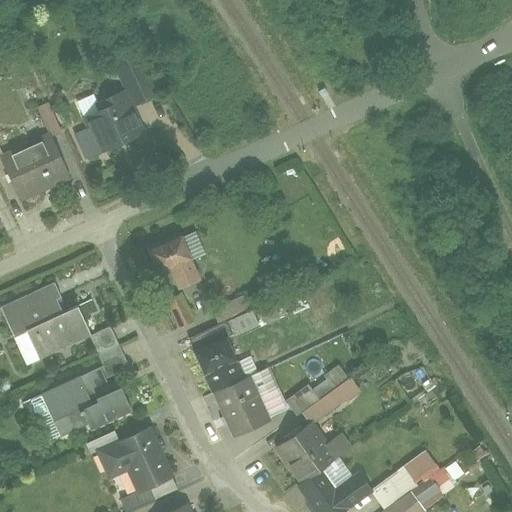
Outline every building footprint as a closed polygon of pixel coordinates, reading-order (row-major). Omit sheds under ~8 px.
[(133,107),(155,97),(136,54),(113,64),(133,107)] [(98,154),(144,132),(127,95),(81,116),(98,154)] [(50,138),(61,133),(47,103),(36,108),(50,138)] [(46,133),(0,155),(0,165),(17,201),(67,177),(46,133)] [(177,291),(201,280),(193,262),(205,256),(193,231),(181,236),(179,233),(145,249),(158,277),(168,272),(177,291)] [(0,307),(0,310),(13,338),(62,315),(55,301),(60,299),(52,283),(0,307)] [(176,329),(193,320),(180,294),(163,302),(176,329)] [(80,305),(88,321),(102,315),(94,298),(80,305)] [(62,315),(13,338),(26,366),(89,336),(76,308),(62,315)] [(251,310),(225,322),(233,339),(258,327),(251,310)] [(109,378),(129,368),(110,328),(89,338),(109,378)] [(230,335),(191,353),(202,376),(241,359),(230,335)] [(204,376),(212,394),(257,374),(248,356),(204,376)] [(120,388),(109,393),(98,369),(38,396),(57,439),(85,426),(88,432),(131,412),(120,388)] [(269,369),(250,377),(259,398),(278,389),(269,369)] [(232,438),(270,421),(259,398),(250,377),(212,394),(232,438)] [(311,390),(317,399),(333,388),(327,379),(311,390)] [(307,386),(285,402),(294,415),(317,399),(311,390),(307,386)] [(273,451),(298,484),(316,470),(337,454),(312,422),(273,451)] [(136,494),(173,477),(149,427),(94,454),(107,481),(126,472),(136,494)] [(113,431),(84,445),(89,455),(118,441),(113,431)] [(384,511),(429,477),(437,488),(449,479),(441,468),(439,470),(425,452),(370,493),(384,511)] [(316,470),(298,484),(318,511),(343,511),(371,491),(355,471),(351,474),(338,457),(318,472),(316,470)] [(429,477),(410,491),(424,511),(443,497),(429,477)] [(410,491),(382,511),(422,511),(424,511),(410,491)] [(166,511),(188,511),(185,503),(166,511)]
